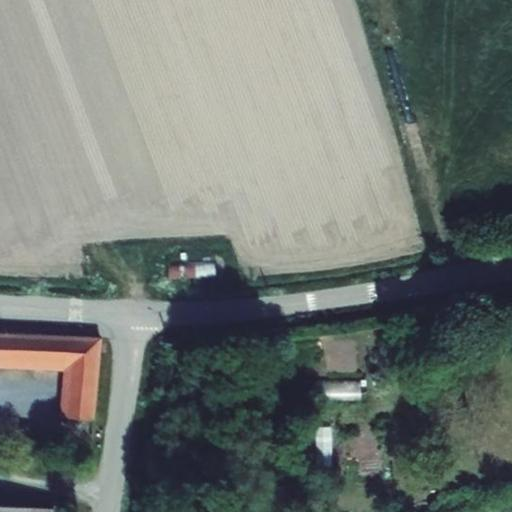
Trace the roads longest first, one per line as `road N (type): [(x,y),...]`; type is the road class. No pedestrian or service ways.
road 1 (tertiary): [(136,313),(327,301),(511,268)]
road 2 (residential): [(136,313),(111,511)]
road 3 (tertiary): [(0,308),(136,313)]
